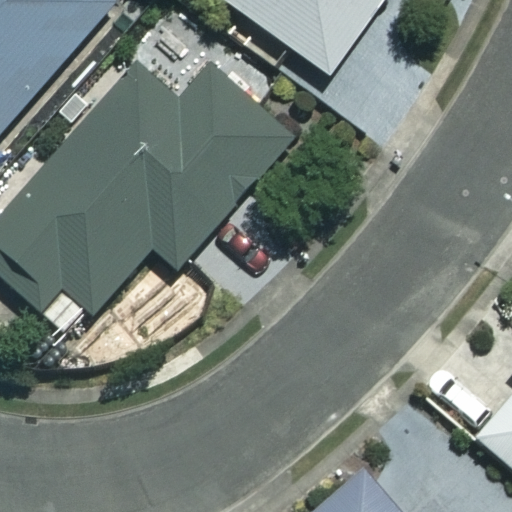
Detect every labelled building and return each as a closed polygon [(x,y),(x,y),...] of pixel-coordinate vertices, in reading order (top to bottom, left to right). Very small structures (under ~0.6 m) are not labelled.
[(0,0),(0,131),(108,5),(102,0),(0,0)] [(218,0),(326,77),(381,0),(218,0)] [(176,107),(134,71),(0,224),(0,281),(67,341),(148,248),(174,271),(288,141),(208,71),(176,107)] [(511,363),(510,367),(511,368),(511,395),(473,442),(511,474),(511,363)] [(391,511),(361,477),(320,511),(391,511)]
